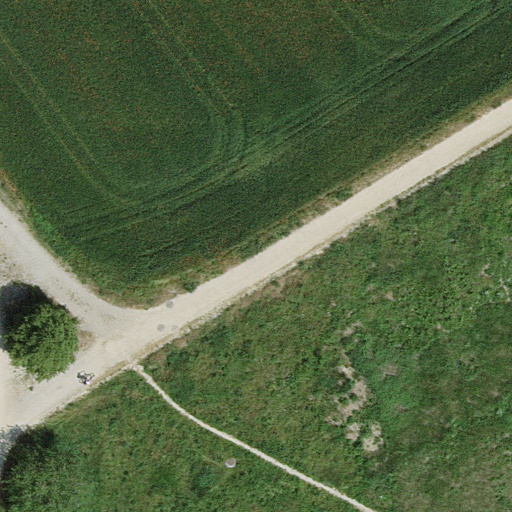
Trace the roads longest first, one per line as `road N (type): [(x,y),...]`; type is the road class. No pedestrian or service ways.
road 1 (track): [(0,224),(61,285),(143,333),(511,111)]
road 2 (track): [(143,333),(69,381),(0,408)]
